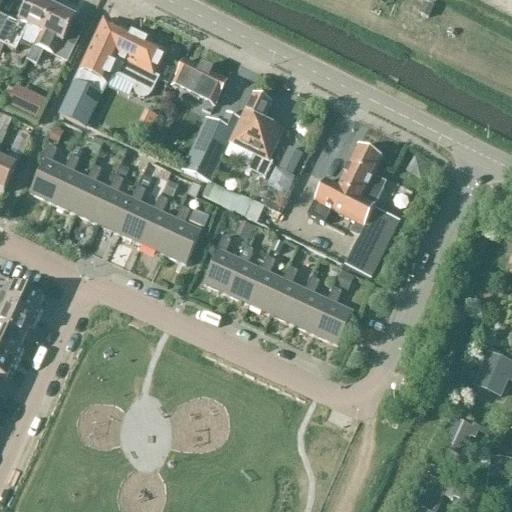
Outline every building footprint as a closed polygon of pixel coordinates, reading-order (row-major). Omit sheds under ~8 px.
[(18,26),(8,21),(0,36),(0,47),(15,54),(21,43),(34,49),(40,36),(40,37),(53,11),(31,0),(18,26)] [(67,66),(85,30),(74,24),(75,22),(53,11),(40,37),(40,36),(34,49),(27,64),(37,68),(44,55),(67,66)] [(101,98),(111,77),(135,89),(135,94),(136,98),(139,100),(143,101),(147,99),(150,96),(158,81),(153,79),(166,55),(131,37),(131,35),(114,26),(112,29),(111,28),(99,53),(92,49),(74,85),(58,119),(86,132),(102,99),(101,98)] [(185,64),(172,90),(176,92),(176,93),(209,109),(214,112),(219,101),(227,84),(185,64)] [(35,122),(43,104),(16,91),(8,109),(35,122)] [(272,105),(253,97),(241,123),(232,143),(255,153),(245,176),(250,178),(251,175),(256,177),(253,184),(262,187),(273,165),(270,164),(280,142),(265,136),(266,134),(259,131),(272,105)] [(227,117),(221,129),(207,123),(182,175),(209,186),(211,187),(212,185),(224,159),(232,143),(241,123),(227,117)] [(0,150),(7,136),(6,136),(12,123),(3,119),(0,124),(0,150)] [(5,166),(0,164),(0,194),(4,197),(16,171),(28,147),(27,146),(30,140),(22,136),(19,142),(17,141),(5,166)] [(44,165),(29,198),(53,208),(68,176),(64,174),(49,167),(56,153),(48,149),(41,164),(44,165)] [(361,202),(380,162),(357,151),(337,190),(325,184),(314,205),(308,220),(325,228),(331,214),(355,225),(350,236),(359,241),(345,269),(371,282),(399,224),(373,211),(374,209),(361,202)] [(90,186),(86,184),(72,178),(79,164),(70,160),(64,174),(68,176),(53,208),(75,219),(90,186)] [(93,170),(86,184),(90,186),(75,219),(97,229),(112,196),(108,194),(94,188),(100,174),(93,170)] [(115,180),(108,194),(112,196),(97,229),(119,239),(135,206),(130,204),(116,198),(123,184),(115,180)] [(265,209),(240,198),(212,185),(211,187),(209,186),(203,200),(246,221),(250,210),(262,216),(265,209)] [(130,204),(135,206),(119,239),(142,249),(157,217),(153,215),(139,208),(145,194),(137,190),(130,204)] [(142,249),(164,260),(179,227),(175,225),(162,218),(168,205),(159,201),(153,215),(157,217),(142,249)] [(190,215),(182,211),(175,225),(179,227),(164,260),(186,270),(201,237),(183,229),(190,215)] [(511,279),(511,238),(508,237),(492,270),(503,275),(511,279)] [(218,256),(204,289),(227,299),(242,266),(238,264),(224,258),(231,244),(223,240),(216,255),(218,256)] [(227,299),(249,310),(265,276),(261,274),(246,268),(253,254),(245,250),(238,264),(242,266),(227,299)] [(267,260),(261,273),(261,274),(265,276),(249,310),(271,320),(286,286),(282,284),(269,278),(275,264),(267,260)] [(288,270),(282,284),(286,286),(271,320),(293,330),(309,296),(305,294),(291,288),(297,274),(288,270)] [(319,284),(311,281),(305,294),(309,296),(293,330),(316,340),(331,307),(327,305),(312,298),(319,284)] [(0,297),(0,307),(39,325),(43,315),(40,313),(44,303),(15,289),(9,302),(0,297)] [(333,291),(327,305),(331,307),(316,340),(338,350),(353,317),(335,309),(341,295),(333,291)] [(0,331),(26,343),(31,332),(35,334),(39,325),(0,307),(0,331)] [(0,355),(21,365),(25,356),(21,354),(26,343),(0,331),(0,355)] [(13,372),(17,374),(21,365),(0,355),(0,379),(7,383),(13,372)] [(509,384),(511,385),(511,366),(487,356),(473,390),(501,402),(509,384)] [(471,440),(475,441),(480,430),(474,427),(472,430),(454,422),(440,452),(461,461),(471,440)] [(511,476),(511,463),(490,461),(486,494),(510,496),(511,476)] [(465,506),(471,495),(448,485),(446,489),(428,480),(415,509),(421,511),(439,511),(445,499),(451,502),(453,500),(465,506)]
